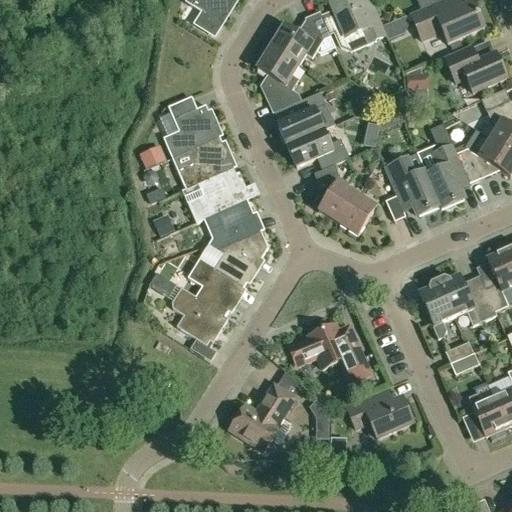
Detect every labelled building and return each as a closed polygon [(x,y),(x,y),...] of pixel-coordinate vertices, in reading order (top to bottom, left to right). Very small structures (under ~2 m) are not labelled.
[(193,0),(190,7),(219,26),(235,0),(193,0)] [(374,8),(362,13),(356,0),(339,0),(330,4),(336,16),(323,22),(329,37),(334,35),(341,49),(352,54),(366,47),(366,46),(386,37),(382,28),(374,8)] [(446,0),(443,2),(420,12),(410,16),(414,25),(422,43),(442,35),(448,47),(484,31),(473,5),(462,10),(457,0),(446,0)] [(415,0),(420,12),(443,2),(442,0),(415,0)] [(329,37),(323,22),(320,15),(305,21),(310,33),(305,41),(284,28),(270,50),(299,68),(306,57),(312,61),(316,54),(320,56),(335,50),(329,37)] [(410,16),(382,28),(386,37),(390,45),(406,38),(411,29),(410,27),(414,25),(410,16)] [(293,78),(299,68),(270,50),(257,72),(269,80),(268,82),(269,86),(266,87),(264,92),(267,99),(272,100),(278,114),(298,105),(301,103),(298,97),(292,93),(299,82),(293,78)] [(496,57),(478,65),(472,50),(445,62),(455,85),(466,81),(472,96),(506,81),(496,57)] [(427,75),(405,76),(406,94),(412,94),(412,100),(423,100),(423,93),(429,93),(427,75)] [(490,141),(511,155),(511,129),(510,128),(511,124),(511,110),(507,108),(509,104),(510,104),(505,92),(482,103),(486,114),(487,114),(493,128),(497,130),(490,141)] [(326,97),(329,102),(335,100),(333,94),(326,97)] [(287,149),(323,133),(317,119),(329,114),(320,95),(301,103),(298,105),(303,117),(277,128),(287,149)] [(403,126),(393,102),(384,106),(378,136),(403,126)] [(172,161),(220,140),(206,108),(173,122),(179,134),(163,141),(172,161)] [(327,171),(334,167),(349,161),(340,142),(329,146),(323,133),(287,149),(296,170),(322,159),(327,171)] [(186,192),(233,171),(220,140),(172,161),(186,192)] [(468,151),(456,156),(470,187),(481,182),(480,179),(497,172),(510,180),(511,176),(511,155),(490,141),(478,159),(469,154),(468,151)] [(450,143),(417,157),(425,174),(440,209),(439,209),(441,212),(462,202),(463,203),(464,203),(460,194),(471,189),(470,187),(456,156),(450,143)] [(166,163),(161,152),(141,160),(146,172),(166,163)] [(385,172),(395,196),(396,199),(404,215),(414,210),(418,219),(419,219),(419,218),(439,209),(440,209),(425,174),(413,179),(405,163),(385,172)] [(338,227),(357,197),(347,191),(350,186),(340,180),(334,167),(327,171),(314,177),(318,188),(323,186),(332,192),(318,214),(338,227)] [(203,222),(247,203),(233,171),(186,192),(191,204),(187,205),(196,226),(204,223),(203,222)] [(146,199),(150,208),(158,204),(154,195),(146,199)] [(357,197),(338,227),(358,239),(376,209),(357,197)] [(405,219),(404,215),(396,199),(385,204),(394,224),(405,219)] [(247,203),(203,222),(204,223),(212,241),(208,248),(218,254),(261,234),(247,203)] [(162,241),(177,234),(170,219),(155,226),(162,241)] [(208,248),(199,262),(243,290),(268,250),(261,234),(218,254),(208,248)] [(502,295),(511,290),(511,263),(507,252),(487,261),(498,286),(485,291),(487,295),(495,315),(508,309),(502,295)] [(192,268),(187,258),(180,262),(184,272),(192,268)] [(225,319),(243,290),(199,262),(188,280),(202,289),(195,299),(195,300),(225,319)] [(159,294),(167,282),(157,276),(150,288),(159,294)] [(495,315),(487,295),(470,302),(459,277),(449,281),(444,279),(437,282),(454,320),(467,315),(473,329),(497,318),(495,315)] [(443,325),(454,320),(437,282),(431,285),(429,290),(419,295),(434,328),(433,330),(438,342),(449,338),(443,325)] [(195,300),(195,299),(181,291),(172,306),(171,310),(184,318),(177,330),(206,348),(225,319),(195,300)] [(297,370),(317,361),(322,372),(349,360),(357,376),(368,372),(356,345),(345,350),(335,327),(308,339),(309,342),(288,351),(297,370)] [(450,366),(473,356),(469,345),(445,355),(450,366)] [(473,356),(450,366),(455,378),(479,367),(473,356)] [(511,390),(493,399),(507,431),(511,428),(511,372),(507,375),(511,385),(511,390)] [(245,408),(229,433),(264,455),(272,441),(279,446),(291,427),(282,421),(295,401),(274,387),(256,415),(245,408)] [(507,431),(493,399),(480,404),(477,397),(468,401),(486,440),(507,431)] [(373,400),(347,412),(355,432),(370,425),(377,441),(413,425),(402,401),(378,412),(373,400)] [(310,410),(316,420),(328,414),(316,403),(310,410)] [(488,511),(484,502),(473,507),(475,511),(488,511)]
